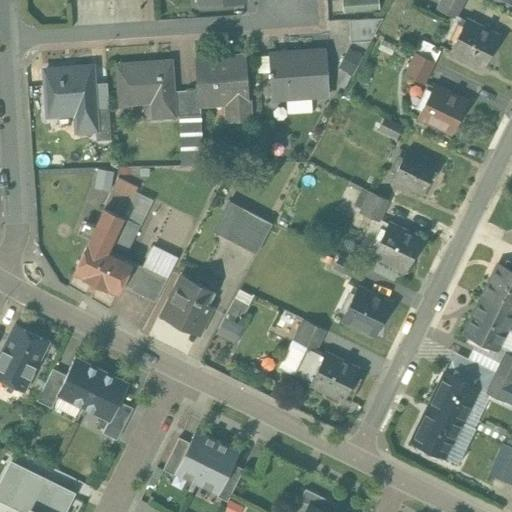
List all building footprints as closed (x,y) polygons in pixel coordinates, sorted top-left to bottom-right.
[(465,0),(439,0),(435,8),(455,19),(465,0)] [(383,18),(349,20),(350,42),(371,42),(383,18)] [(499,37),(466,20),(450,51),(484,67),(499,37)] [(440,49),(422,40),(416,53),(434,62),(440,49)] [(325,51),(269,54),(270,72),(270,76),(271,76),(272,99),(328,95),(325,51)] [(416,53),(406,74),(424,82),(434,62),(416,53)] [(245,56),(195,60),(197,90),(199,104),(200,104),(229,102),(230,122),(250,120),(245,56)] [(170,62),(118,65),(121,103),(153,101),(154,117),(174,116),(172,91),(170,62)] [(92,67),(44,71),(47,115),(75,113),(77,131),(95,129),(97,129),(95,108),(92,67)] [(434,85),(418,116),(452,132),(467,102),(434,85)] [(197,90),(184,91),(186,115),(201,113),(200,104),(199,104),(197,90)] [(184,91),(172,91),(174,116),(186,115),(184,91)] [(109,107),(95,108),(97,129),(95,129),(96,141),(111,140),(109,107)] [(186,115),(189,165),(203,165),(201,113),(186,115)] [(402,127),(384,118),(379,129),(397,137),(402,127)] [(436,166),(405,151),(393,178),(423,192),(436,166)] [(100,184),(114,184),(113,169),(99,170),(100,184)] [(138,187),(118,177),(103,208),(104,209),(123,218),(138,187)] [(388,200),(370,191),(360,212),(373,218),(378,221),(379,219),(388,200)] [(230,201),(214,231),(226,238),(242,208),(230,201)] [(272,224),(242,208),(226,238),(256,254),(272,224)] [(123,218),(104,209),(89,241),(74,273),(117,294),(121,285),(132,262),(123,257),(136,230),(121,222),(123,218)] [(422,240),(379,219),(378,221),(373,218),(359,247),(406,271),(422,240)] [(356,264),(338,256),(333,267),(351,275),(356,264)] [(167,279),(132,262),(121,285),(155,302),(167,279)] [(511,269),(499,263),(482,298),(511,313),(511,269)] [(210,290),(182,276),(162,316),(198,334),(211,307),(203,303),(210,290)] [(218,334),(237,342),(245,324),(241,322),(253,294),(238,287),(218,334)] [(390,304),(357,287),(342,318),(375,335),(390,304)] [(511,317),(511,313),(482,298),(465,334),(497,349),(511,317)] [(325,329),(305,319),(296,338),(307,344),(316,348),(325,329)] [(49,341),(15,324),(0,352),(0,376),(24,389),(49,341)] [(316,348),(307,344),(292,374),(344,400),(345,397),(350,400),(357,386),(352,383),(359,369),(316,348)] [(511,354),(506,352),(496,372),(511,379),(511,354)] [(102,369),(76,356),(66,375),(56,394),(58,395),(83,407),(102,369)] [(53,368),(37,400),(52,407),(58,395),(56,394),(66,375),(53,368)] [(129,382),(102,369),(83,407),(109,420),(110,421),(120,401),(129,382)] [(487,391),(446,371),(429,406),(461,422),(473,428),(490,394),(486,392),(487,391)] [(511,379),(496,372),(487,391),(486,392),(490,394),(511,404),(511,379)] [(120,401),(110,421),(109,420),(103,432),(117,440),(133,408),(120,401)] [(429,406),(412,441),(444,457),(461,422),(429,406)] [(190,442),(175,472),(197,483),(218,440),(196,429),(190,442)] [(179,437),(163,469),(174,474),(175,472),(190,442),(179,437)] [(239,450),(218,440),(197,483),(218,493),(233,463),(239,450)] [(511,460),(508,459),(500,479),(511,483),(511,460)] [(65,511),(75,492),(11,461),(0,482),(0,499),(24,511),(65,511)] [(218,493),(217,496),(228,501),(244,469),(233,463),(218,493)] [(333,511),(338,504),(305,488),(300,500),(310,505),(311,504),(326,511),(333,511)]
